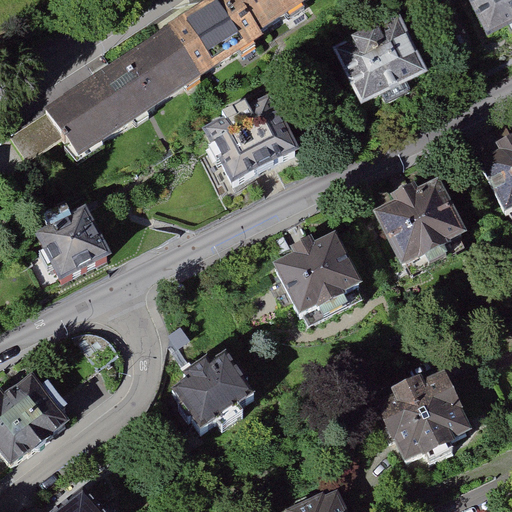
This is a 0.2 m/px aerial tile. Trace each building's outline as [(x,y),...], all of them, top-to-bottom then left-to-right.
[(283,0),(206,0),(155,32),(186,82),(293,16),(283,0)] [(511,0),(465,0),(489,47),(511,34),(511,0)] [(398,25),(330,58),(359,116),(427,83),(398,25)] [(186,82),(155,32),(31,110),(62,160),(186,82)] [(270,103),(205,135),(232,189),(297,157),(270,103)] [(511,141),(463,164),(489,222),(511,211),(511,141)] [(432,183),(359,217),(388,277),(460,243),(432,183)] [(67,215),(16,238),(39,285),(89,262),(67,215)] [(322,240),(257,268),(281,323),(346,294),(322,240)] [(188,384),(172,394),(181,408),(178,410),(188,425),(191,423),(200,437),(253,402),(245,388),(248,386),(237,371),(235,373),(226,359),(210,369),(207,363),(184,378),(188,384)] [(0,400),(0,457),(11,473),(67,431),(58,418),(65,412),(47,388),(39,394),(32,384),(4,405),(0,400)] [(445,384),(377,416),(404,474),(472,442),(445,384)] [(96,511),(83,494),(59,511),(96,511)] [(341,511),(336,501),(323,507),(321,504),(303,511),(341,511)]
